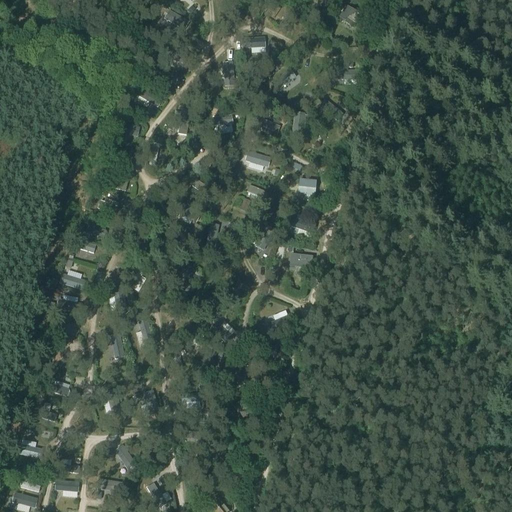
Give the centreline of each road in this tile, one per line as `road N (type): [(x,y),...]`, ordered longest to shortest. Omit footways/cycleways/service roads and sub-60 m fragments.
road 1 (track): [(252,511),(375,56)]
road 2 (track): [(148,192),(241,142),(342,181),(511,317)]
road 3 (track): [(41,511),(56,447),(85,395),(104,270),(132,207),(148,192)]
road 4 (track): [(375,56),(311,53),(251,27),(233,36),(143,141),(148,192)]
road 5 (track): [(148,192),(167,433),(183,511)]
road 6 (track): [(16,0),(115,66),(131,0)]
road 7 (track): [(511,78),(365,0)]
